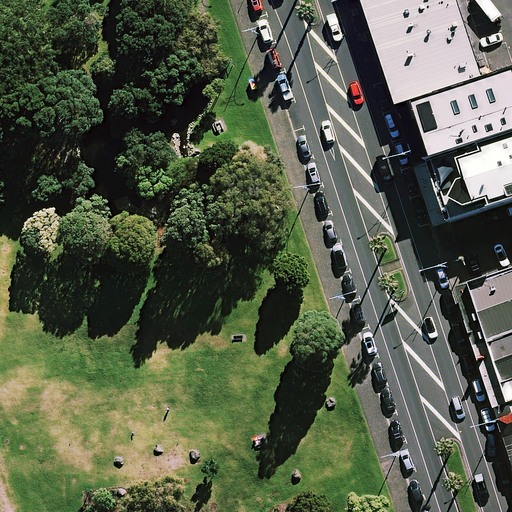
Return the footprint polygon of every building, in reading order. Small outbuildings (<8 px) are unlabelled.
[(367,0),(403,109),(416,104),(382,0),(367,0)] [(382,0),(416,104),(420,103),(489,81),(463,0),(382,0)] [(511,73),(489,81),(420,103),(441,167),(450,164),(490,151),(511,144),(511,73)] [(441,167),(420,103),(416,104),(403,109),(423,173),(437,168),(441,167)] [(441,167),(437,168),(456,227),(501,213),(511,208),(511,144),(490,151),(450,164),(441,167)] [(456,227),(437,168),(423,173),(422,173),(441,232),(456,227)] [(511,272),(476,285),(496,342),(511,336),(511,272)] [(511,386),(496,342),(476,285),(460,291),(500,412),(511,406),(511,386)] [(511,336),(496,342),(511,386),(511,336)]
